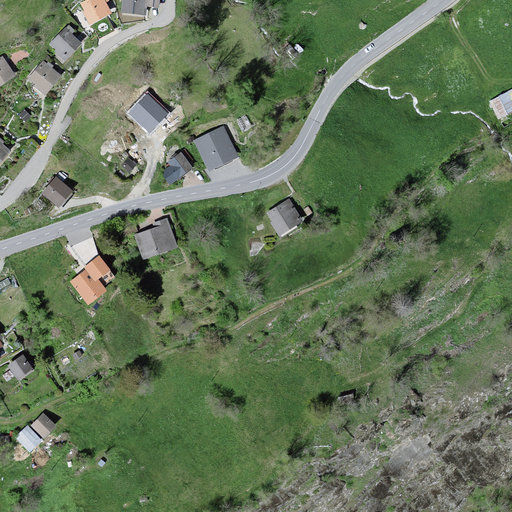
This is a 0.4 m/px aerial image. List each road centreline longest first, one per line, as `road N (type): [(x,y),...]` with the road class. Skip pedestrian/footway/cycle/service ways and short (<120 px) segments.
road 1 (tertiary): [(441,0),(345,70),(287,165),(245,185),(161,199),(0,248)]
road 2 (residential): [(0,201),(31,172),(75,80),(100,49),(160,20),(170,0)]
